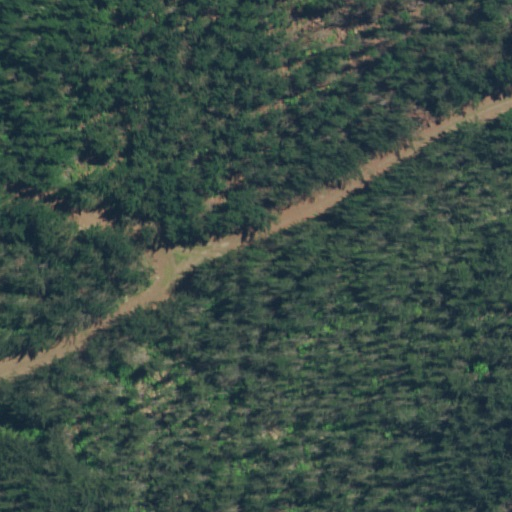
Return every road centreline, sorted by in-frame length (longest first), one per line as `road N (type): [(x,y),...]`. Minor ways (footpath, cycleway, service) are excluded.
road 1 (track): [(0,189),(204,255),(511,99)]
road 2 (track): [(204,255),(115,326),(0,373)]
